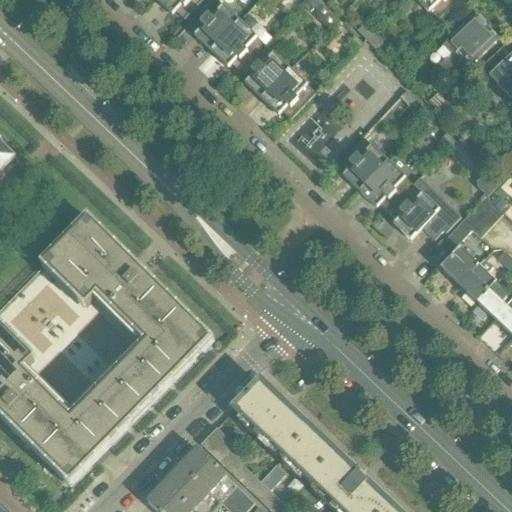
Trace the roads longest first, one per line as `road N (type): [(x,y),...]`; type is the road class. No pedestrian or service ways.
road 1 (residential): [(511,391),(99,0)]
road 2 (secondary): [(297,315),(0,45)]
road 3 (secondary): [(506,511),(297,315)]
road 4 (residential): [(101,511),(297,315)]
